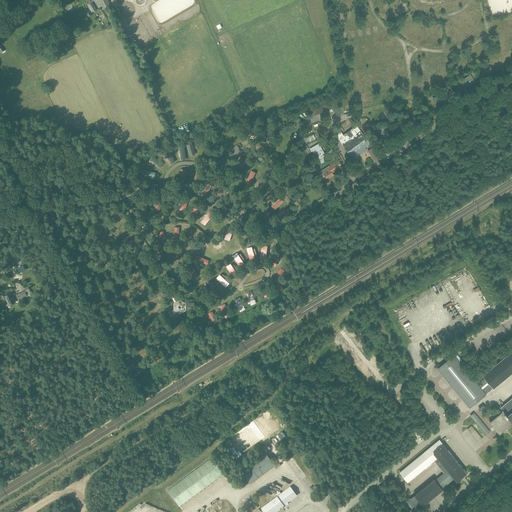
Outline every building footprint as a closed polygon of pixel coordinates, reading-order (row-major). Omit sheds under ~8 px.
[(388,17),(407,5),(403,0),(402,0),(398,3),(396,0),(390,4),(389,2),(381,7),(388,17)] [(97,10),(92,2),(89,4),(94,12),(97,10)] [(475,82),(471,75),(463,80),(468,87),(475,82)] [(433,99),(436,106),(444,102),(440,95),(433,99)] [(334,99),(329,101),(320,105),(306,110),(308,117),(323,112),(329,110),(332,114),(335,112),(337,117),(342,114),(335,102),(336,102),(334,99)] [(336,135),(353,159),(357,156),(355,154),(368,145),(370,148),(372,147),(360,129),(361,129),(358,125),(343,135),(341,132),(340,133),(339,132),(337,133),(338,134),(336,135)] [(380,136),(388,137),(390,129),(382,128),(380,136)] [(266,143),(271,131),(266,129),(261,141),(266,143)] [(311,141),(316,139),(314,134),(304,138),(306,143),(311,141)] [(272,149),(282,141),(280,137),(269,145),(272,149)] [(196,155),(192,142),(186,144),(190,156),(196,155)] [(310,148),(311,151),(313,150),(317,158),(325,153),(319,143),(310,148)] [(276,159),(288,154),(286,149),(274,155),(276,159)] [(373,149),(369,152),(376,163),(381,159),(373,149)] [(175,162),(170,150),(166,152),(171,164),(175,162)] [(163,164),(153,156),(150,160),(160,168),(163,164)] [(236,168),(237,167),(241,170),(246,163),(240,158),(237,161),(236,160),(236,168)] [(282,170),(294,164),(292,160),(280,165),(282,170)] [(328,166),(319,172),(325,181),(327,179),(334,174),(332,172),(342,166),(339,160),(329,167),(328,166)] [(198,183),(201,171),(197,170),(193,182),(198,183)] [(287,181),(298,174),(296,170),(285,177),(287,181)] [(250,184),(256,173),(252,171),(246,182),(250,184)] [(259,191),(268,181),(264,178),(256,188),(259,191)] [(208,192),(215,181),(211,179),(204,190),(208,192)] [(218,199),(226,189),(223,186),(214,196),(218,199)] [(267,200),(277,191),(274,188),(264,197),(267,200)] [(185,212),(189,199),(184,197),(179,210),(185,212)] [(281,198),(272,206),(275,210),(284,201),(281,198)] [(195,218),(202,207),(198,204),(190,215),(195,218)] [(281,219),(291,211),(289,208),(278,215),(281,219)] [(209,212),(200,222),(205,226),(214,215),(209,212)] [(219,220),(211,231),(216,234),(223,223),(219,220)] [(230,241),(234,229),(229,227),(224,239),(230,241)] [(189,242),(194,230),(190,228),(185,240),(189,242)] [(168,243),(163,231),(158,233),(164,245),(168,243)] [(196,250),(208,245),(206,240),(195,245),(196,250)] [(256,260),(252,247),(246,248),(250,261),(256,260)] [(275,267),(280,254),(275,252),(270,264),(275,267)] [(245,264),(237,253),(232,256),(240,267),(245,264)] [(207,265),(209,260),(197,256),(195,260),(207,265)] [(187,267),(194,278),(198,275),(191,264),(187,267)] [(238,275),(231,264),(226,267),(233,278),(238,275)] [(292,276),(281,268),(277,273),(288,281),(292,276)] [(230,283),(220,274),(216,279),(226,288),(230,283)] [(284,290),(278,278),(272,281),(278,293),(284,290)] [(216,292),(209,281),(204,284),(211,295),(216,292)] [(273,296),(267,284),(262,287),(268,299),(273,296)] [(19,301),(32,294),(28,286),(25,288),(26,291),(16,295),(19,301)] [(257,303),(251,291),(246,293),(251,306),(257,303)] [(194,303),(186,303),(180,299),(176,292),(170,296),(174,303),(174,310),(170,317),(176,321),(180,314),(186,310),(194,310),(194,303)] [(4,296),(9,306),(15,303),(11,293),(4,296)] [(245,310),(240,297),(235,300),(240,312),(245,310)] [(220,306),(226,318),(231,315),(225,304),(220,306)] [(208,313),(214,325),(218,323),(212,311),(208,313)] [(334,350),(330,346),(313,360),(316,365),(334,350)] [(494,388),(511,372),(511,351),(483,375),(476,382),(454,355),(438,368),(470,407),(486,394),(494,388)] [(511,398),(501,407),(503,410),(502,410),(503,411),(490,422),(500,434),(511,423),(511,398)] [(474,413),(470,416),(486,435),(490,432),(474,413)] [(415,495),(423,505),(428,501),(429,501),(428,501),(433,497),(437,493),(438,493),(443,489),(442,488),(454,478),(456,480),(458,482),(462,479),(461,478),(463,476),(466,473),(467,473),(463,468),(448,449),(447,449),(440,439),(416,459),(400,472),(408,482),(416,476),(434,461),(444,473),(435,480),(435,479),(430,483),(429,483),(425,487),(425,486),(425,487),(420,491),(420,490),(420,491),(417,493),(415,495)] [(241,471),(251,483),(274,466),(265,453),(263,455),(262,454),(259,456),(260,457),(241,471)] [(212,458),(167,490),(179,506),(223,473),(212,458)] [(261,508),(264,511),(273,511),(296,495),(290,487),(261,508)] [(326,493),(331,501),(334,498),(329,490),(326,493)] [(414,511),(423,505),(415,495),(411,499),(410,498),(403,504),(410,511),(414,511)]
